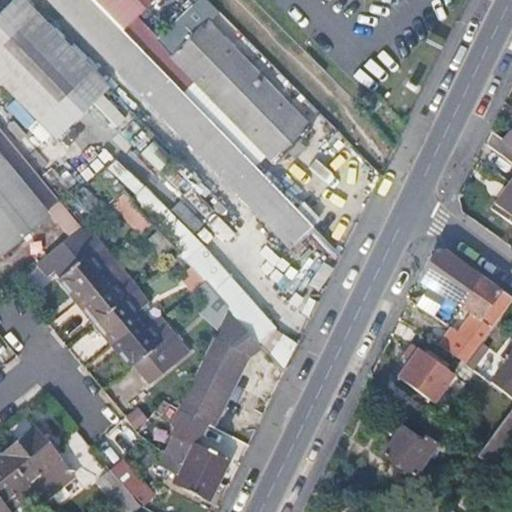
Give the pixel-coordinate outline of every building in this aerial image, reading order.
[(105,88),(20,0),(0,18),(0,83),(53,139),(105,88)] [(155,67),(143,55),(90,0),(76,13),(141,81),(155,67)] [(95,0),(126,31),(157,0),(95,0)] [(206,20),(218,8),(210,0),(202,0),(143,55),(155,67),(169,82),(213,128),(252,168),(265,154),(168,53),(189,34),(197,42),(213,28),(206,20)] [(310,131),(213,28),(197,42),(189,34),(168,53),(265,154),(276,166),(289,153),(296,159),(306,148),(300,143),(310,131)] [(76,31),(64,41),(88,66),(99,55),(76,31)] [(95,73),(117,98),(129,88),(107,63),(95,73)] [(305,278),(333,251),(252,168),(213,128),(169,82),(154,98),(268,218),(271,217),(297,246),(289,256),(295,269),(305,278)] [(130,89),(123,98),(133,109),(142,101),(130,89)] [(492,132),(486,145),(511,163),(511,130),(504,141),(492,132)] [(153,140),(142,153),(161,169),(172,156),(153,140)] [(0,255),(44,219),(0,163),(0,255)] [(511,225),(511,184),(493,211),(511,225)] [(127,190),(117,199),(134,219),(144,211),(127,190)] [(256,273),(272,258),(211,196),(196,211),(256,273)] [(144,211),(134,219),(145,233),(156,225),(144,211)] [(67,223),(74,232),(84,225),(76,216),(67,223)] [(74,232),(70,236),(44,258),(36,264),(46,278),(54,271),(79,300),(109,276),(105,271),(102,267),(74,232)] [(443,349),(464,365),(511,300),(445,251),(431,258),(418,284),(428,289),(424,297),(440,307),(445,299),(462,310),(473,317),(461,336),(455,332),(443,349)] [(109,276),(79,300),(97,322),(121,302),(110,289),(115,284),(109,276)] [(228,309),(205,282),(194,291),(208,306),(201,312),(216,329),(228,309)] [(132,297),(123,304),(134,315),(138,310),(141,307),(132,297)] [(458,318),(462,310),(445,299),(440,307),(458,318)] [(121,302),(97,322),(114,343),(143,318),(138,310),(134,315),(123,304),(121,302)] [(143,318),(114,343),(148,384),(185,351),(158,320),(151,326),(143,318)] [(250,354),(259,345),(248,332),(232,319),(181,417),(204,429),(210,431),(250,354)] [(98,325),(69,343),(78,356),(107,338),(98,325)] [(511,344),(503,357),(508,361),(502,368),(511,375),(511,344)] [(418,348),(397,376),(433,404),(456,373),(418,348)] [(511,375),(502,368),(492,381),(511,396),(511,375)] [(96,447),(109,460),(149,420),(135,407),(96,447)] [(511,409),(478,454),(493,465),(511,440),(511,409)] [(170,454),(214,481),(225,461),(195,442),(204,429),(181,417),(177,426),(182,429),(166,452),(170,454)] [(414,474),(445,430),(429,419),(423,426),(428,430),(422,438),(403,424),(383,451),(414,474)] [(74,480),(36,434),(27,441),(18,440),(11,446),(10,455),(5,459),(26,486),(44,506),(74,480)] [(204,497),(214,481),(170,454),(166,452),(159,463),(174,473),(171,478),(204,497)] [(0,462),(0,507),(0,508),(24,488),(26,486),(5,459),(0,462)] [(112,472),(135,500),(138,498),(146,505),(155,497),(125,461),(112,472)] [(124,511),(138,511),(142,509),(135,500),(112,472),(100,482),(124,511)] [(24,488),(0,508),(3,511),(18,511),(33,500),(24,488)]
